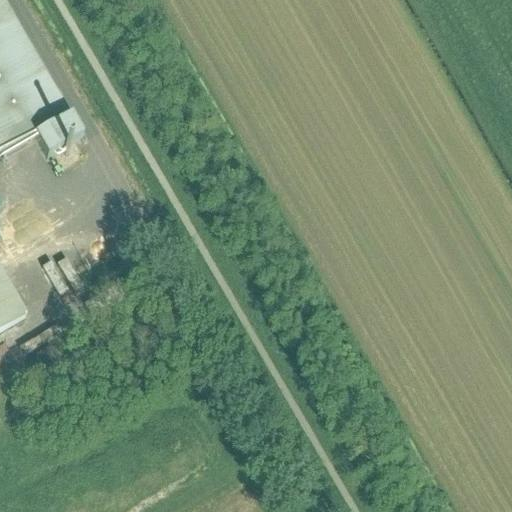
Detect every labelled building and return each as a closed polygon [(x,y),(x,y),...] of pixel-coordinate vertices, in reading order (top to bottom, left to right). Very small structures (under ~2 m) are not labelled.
[(83,144),(69,121),(0,1),(0,335),(24,321),(0,279),(0,160),(38,139),(52,163),(83,144)] [(96,215),(103,212),(99,202),(69,215),(75,230),(68,233),(73,246),(103,234),(96,215)] [(39,281),(48,276),(35,248),(25,253),(39,281)] [(90,321),(124,301),(117,289),(83,309),(90,321)] [(0,402),(6,408),(13,402),(0,388),(0,402)]
